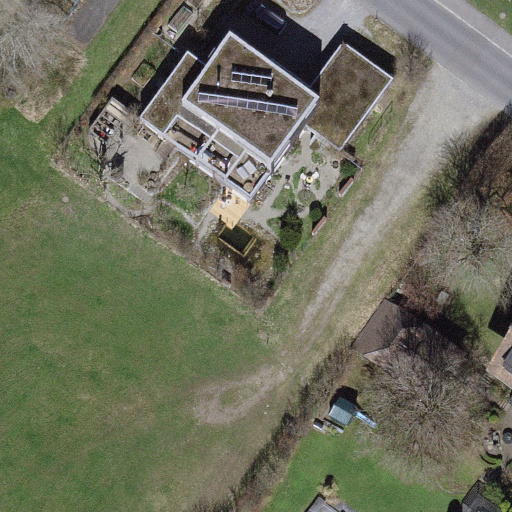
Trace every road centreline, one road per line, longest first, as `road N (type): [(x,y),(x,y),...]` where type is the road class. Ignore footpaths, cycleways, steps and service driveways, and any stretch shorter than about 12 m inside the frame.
road 1 (track): [(491,66),(293,339)]
road 2 (residential): [(401,0),(511,81)]
